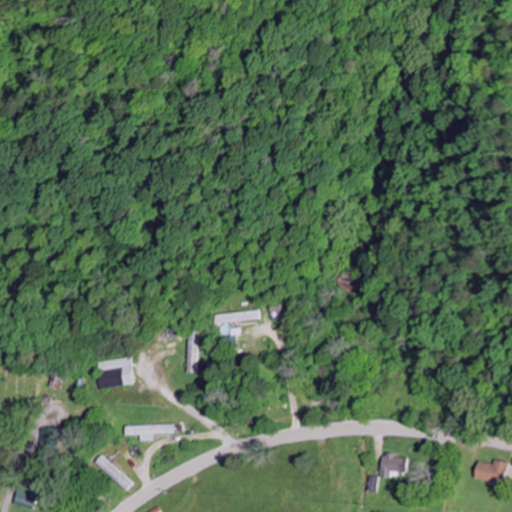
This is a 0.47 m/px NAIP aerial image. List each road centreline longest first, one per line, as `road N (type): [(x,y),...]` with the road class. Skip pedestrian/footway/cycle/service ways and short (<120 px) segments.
road 1 (residential): [(349,430),(333,217),(391,0)]
road 2 (secondary): [(122,511),(184,471),(284,438),(380,430),(511,445)]
